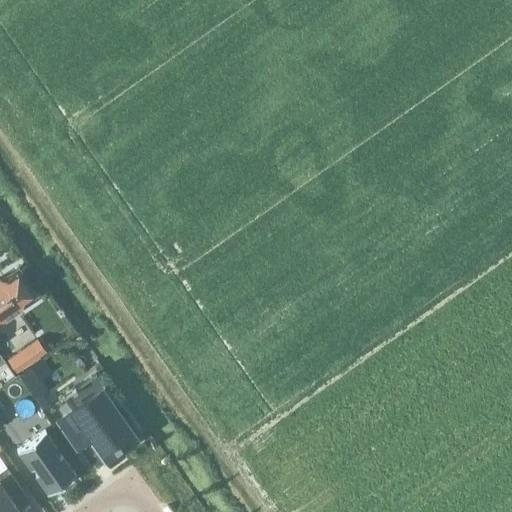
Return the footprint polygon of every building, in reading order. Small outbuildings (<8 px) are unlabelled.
[(0,315),(3,320),(20,308),(16,304),(31,293),(16,272),(1,282),(0,280),(0,315)] [(15,371),(31,360),(22,348),(7,359),(15,371)] [(50,371),(41,358),(18,374),(43,409),(49,405),(40,393),(47,388),(40,378),(50,371)] [(73,439),(86,430),(104,455),(113,449),(114,450),(120,445),(119,444),(132,436),(100,390),(59,420),(73,439)] [(46,491),(57,483),(60,487),(72,478),(70,474),(74,471),(73,470),(72,471),(60,454),(58,455),(54,449),(56,448),(43,431),(45,430),(44,429),(16,449),(16,450),(17,449),(30,466),(32,465),(35,470),(33,471),(46,490),(45,490),(46,491)] [(20,511),(26,496),(5,465),(0,469),(0,511),(20,511)]
